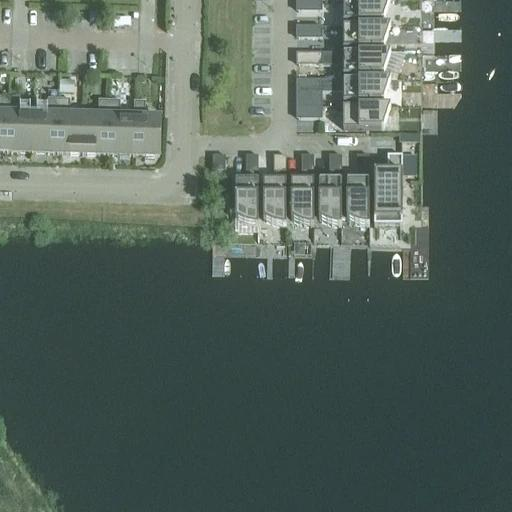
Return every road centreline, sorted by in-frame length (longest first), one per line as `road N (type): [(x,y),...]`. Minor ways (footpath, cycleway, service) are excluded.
road 1 (residential): [(180,144),(178,187),(0,182)]
road 2 (residential): [(283,0),(283,145)]
road 3 (residential): [(184,0),(180,144)]
